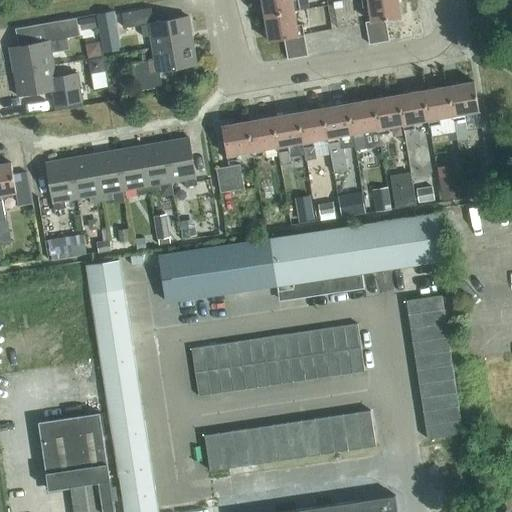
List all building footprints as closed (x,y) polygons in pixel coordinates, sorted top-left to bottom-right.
[(261,0),(264,15),(299,9),(297,0),(261,0)] [(307,0),(297,0),(299,9),(299,10),(309,8),(307,0)] [(401,17),(398,0),(362,0),(363,7),(368,6),(370,21),(371,21),(385,19),(401,17)] [(342,2),(333,3),(334,10),(343,9),(342,2)] [(150,35),(152,48),(192,41),(188,17),(153,23),(151,7),(122,13),(124,28),(141,25),(143,37),(150,35)] [(299,10),(299,9),(264,15),(269,41),(284,38),(304,35),(302,24),(297,25),(294,11),(299,10)] [(113,15),(98,17),(102,37),(117,35),(113,15)] [(69,50),(67,37),(79,35),(76,17),(45,23),(48,40),(9,47),(13,72),(54,65),(52,52),(69,50)] [(79,31),(96,28),(94,17),(77,20),(79,31)] [(387,30),(385,19),(371,21),(370,21),(365,22),(367,33),(387,30)] [(388,40),(387,30),(367,33),(369,43),(388,40)] [(305,45),(304,35),(284,38),(286,48),(305,45)] [(159,71),(197,65),(192,41),(152,48),(154,60),(131,64),(136,91),(161,86),(159,71)] [(307,55),(305,45),(286,48),(287,58),(307,55)] [(103,56),(88,59),(90,73),(105,70),(103,56)] [(78,73),(56,76),(54,65),(13,72),(18,96),(52,90),(55,106),(83,101),(78,73)] [(464,113),(479,111),(474,81),(448,85),(454,115),(453,115),(454,121),(457,141),(468,140),(465,119),(464,113)] [(454,115),(448,85),(423,90),(429,120),(428,120),(429,125),(440,123),(439,118),(453,115),(454,115)] [(111,100),(124,99),(123,87),(110,89),(111,100)] [(429,120),(423,90),(398,94),(403,124),(404,130),(415,128),(414,122),(428,120),(429,120)] [(398,94),(373,99),(378,129),(379,134),(390,132),(389,127),(403,124),(398,94)] [(373,99),(348,103),(353,133),(354,138),(355,146),(355,149),(367,147),(365,137),(364,131),(378,129),(373,99)] [(348,103),(323,108),(328,138),(327,138),(328,143),(331,156),(334,171),(347,169),(343,148),(355,146),(354,138),(353,133),(348,103)] [(323,108),(298,112),(303,142),(302,142),(305,154),(306,160),(317,158),(314,145),(314,140),(327,138),(328,138),(323,108)] [(298,112),(273,117),(278,147),(277,147),(278,152),(280,165),(291,163),(290,157),(305,154),(302,142),(303,142),(298,112)] [(278,147),(273,117),(247,121),(253,151),(252,151),(253,156),(264,154),(263,149),(277,147),(278,147)] [(247,121),(222,126),(227,156),(228,161),(239,159),(238,154),(252,151),(253,151),(247,121)] [(189,137),(165,142),(171,182),(183,180),(185,187),(197,185),(189,137)] [(171,182),(165,142),(141,146),(149,193),(161,191),(159,184),(171,182)] [(149,193),(141,146),(117,150),(124,190),(136,188),(137,195),(149,193)] [(124,190),(117,150),(94,154),(102,201),(113,199),(112,192),(124,190)] [(102,201),(94,154),(70,158),(77,198),(89,196),(90,203),(102,201)] [(77,198),(70,158),(46,162),(54,209),(66,207),(65,200),(77,198)] [(0,222),(5,221),(2,200),(1,195),(16,192),(18,205),(31,203),(26,171),(13,174),(11,162),(0,163),(0,222)] [(244,188),(240,164),(216,168),(220,192),(244,188)] [(410,173),(390,176),(395,208),(415,205),(410,173)] [(455,174),(439,177),(443,200),(459,197),(455,174)] [(482,178),(466,181),(468,196),(484,194),(482,178)] [(388,188),(373,190),(376,211),(391,209),(388,188)] [(433,189),(417,191),(419,203),(435,200),(433,189)] [(311,195),(295,198),(299,223),(315,221),(311,195)] [(363,201),(347,203),(349,213),(365,210),(363,201)] [(333,202),(318,204),(320,215),(335,212),(333,202)] [(444,260),(437,213),(270,237),(277,285),(280,299),(362,287),(360,273),(444,260)] [(285,214),(271,216),(273,224),(287,222),(285,214)] [(166,215),(155,217),(159,239),(170,237),(166,215)] [(5,221),(0,222),(0,229),(8,228),(7,221),(5,221)] [(196,221),(181,224),(184,236),(198,233),(196,221)] [(128,228),(119,230),(120,242),(130,241),(128,228)] [(68,236),(49,239),(52,259),(70,256),(68,240),(68,236)] [(277,285),(270,237),(159,254),(166,301),(277,285)] [(85,254),(83,238),(68,240),(70,256),(85,254)] [(149,239),(136,240),(137,251),(145,250),(150,250),(150,249),(149,239)] [(109,241),(97,243),(98,252),(104,252),(110,251),(109,241)] [(156,511),(118,260),(86,265),(124,511),(156,511)] [(405,300),(407,314),(443,308),(441,294),(405,300)] [(445,322),(443,308),(407,314),(410,328),(445,322)] [(447,336),(445,322),(410,328),(412,341),(447,336)] [(357,323),(345,325),(349,349),(360,347),(357,323)] [(349,349),(345,325),(333,327),(337,350),(349,349)] [(337,350),(333,327),(321,328),(325,352),(337,350)] [(325,352),(321,328),(310,330),(313,354),(325,352)] [(313,354),(310,330),(298,332),(301,356),(313,354)] [(301,356),(298,332),(286,334),(289,358),(301,356)] [(289,358),(286,334),(274,335),(278,359),(289,358)] [(278,359),(274,335),(262,337),(266,361),(278,359)] [(450,350),(447,336),(412,341),(414,355),(450,350)] [(266,361),(262,337),(250,339),(254,363),(266,361)] [(254,363),(250,339),(238,341),(242,365),(254,363)] [(242,365),(238,341),(226,342),(230,366),(242,365)] [(230,366),(226,342),(215,344),(218,368),(230,366)] [(218,368),(215,344),(203,346),(206,370),(218,368)] [(206,370),(203,346),(190,348),(194,372),(206,370)] [(364,371),(360,347),(349,349),(352,372),(364,371)] [(352,372),(349,349),(337,350),(341,374),(352,372)] [(341,374),(337,350),(325,352),(329,376),(341,374)] [(452,364),(450,350),(414,355),(416,369),(452,364)] [(329,376),(325,352),(313,354),(317,378),(329,376)] [(317,378),(313,354),(301,356),(305,379),(317,378)] [(305,379),(301,356),(289,358),(293,381),(305,379)] [(293,381),(289,358),(278,359),(281,383),(293,381)] [(281,383),(278,359),(266,361),(269,385),(281,383)] [(269,385),(266,361),(254,363),(257,387),(269,385)] [(257,387),(254,363),(242,365),(246,388),(257,387)] [(454,377),(452,364),(416,369),(418,383),(454,377)] [(246,388),(242,365),(230,366),(234,390),(246,388)] [(234,390),(230,366),(218,368),(222,392),(234,390)] [(222,392),(218,368),(206,370),(210,394),(222,392)] [(210,394),(206,370),(194,372),(197,396),(210,394)] [(456,391),(454,377),(418,383),(421,397),(456,391)] [(458,405),(456,391),(421,397),(423,410),(458,405)] [(461,419),(458,405),(423,410),(425,424),(461,419)] [(370,410),(356,412),(362,447),(376,445),(370,410)] [(362,447),(356,412),(343,414),(348,450),(362,447)] [(122,511),(113,449),(105,450),(100,413),(38,422),(48,490),(69,486),(73,511),(122,511)] [(348,450),(343,414),(329,416),(334,452),(348,450)] [(334,452),(329,416),(315,418),(320,454),(334,452)] [(320,454),(315,418),(301,420),(306,456),(320,454)] [(463,432),(461,419),(425,424),(427,438),(463,432)] [(306,456),(301,420),(287,422),(293,458),(306,456)] [(293,458),(287,422),(273,424),(279,460),(293,458)] [(279,460),(273,424),(259,426),(265,462),(279,460)] [(265,462),(259,426),(246,428),(251,464),(265,462)] [(251,464),(246,428),(232,431),(237,466),(251,464)] [(237,466),(232,431),(218,433),(223,468),(237,466)] [(223,468),(218,433),(204,435),(209,470),(223,468)] [(473,511),(463,438),(426,443),(436,511),(473,511)] [(397,511),(395,495),(279,511),(397,511)]
